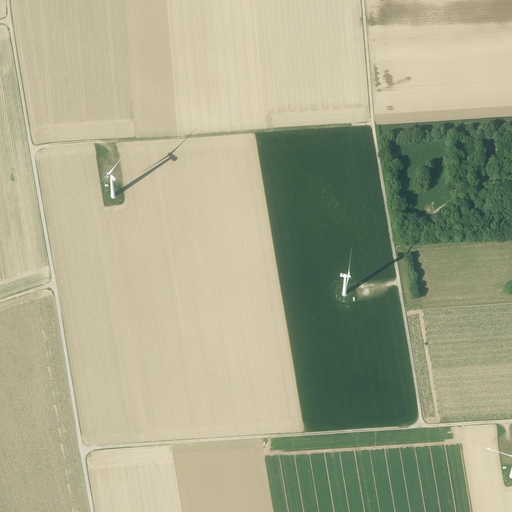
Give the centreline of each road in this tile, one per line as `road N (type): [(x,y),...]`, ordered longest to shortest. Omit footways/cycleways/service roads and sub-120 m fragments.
road 1 (track): [(511,420),(80,448)]
road 2 (track): [(362,0),(372,123),(422,426)]
road 3 (track): [(30,145),(90,511)]
road 4 (track): [(372,123),(30,145)]
road 5 (track): [(30,145),(7,0)]
